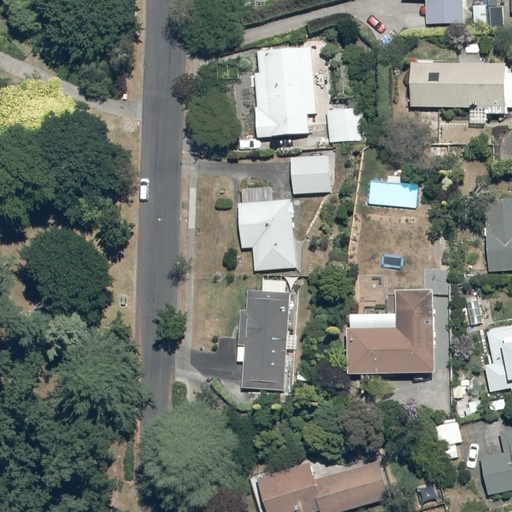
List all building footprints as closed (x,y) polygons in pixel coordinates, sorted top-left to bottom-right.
[(409,0),(410,0),(425,0),(427,0),(429,27),(470,26),(469,0),(409,0)] [(487,1),(473,1),(473,29),(486,29),(487,1)] [(264,74),(259,74),(262,138),(312,135),(311,114),(320,114),(316,52),(263,54),(264,74)] [(511,63),(418,62),(417,107),(511,109),(511,63)] [(363,109),(330,110),(331,141),(364,140),(363,109)] [(334,156),(297,156),(298,194),(335,194),(334,156)] [(511,198),(492,199),(494,273),(511,272),(511,198)] [(295,278),(294,270),(300,269),(297,201),(244,203),(246,248),(257,248),(258,271),(266,271),(266,279),(295,278)] [(296,336),(291,336),(292,292),(285,292),(286,280),(265,280),(265,291),(252,291),(252,310),(245,310),(244,347),(248,347),(247,386),(237,380),(230,391),(246,400),(251,391),(289,392),(291,349),(295,350),(296,336)] [(393,293),(393,302),(363,302),(364,320),(356,320),(357,374),(444,372),(442,292),(393,293)] [(477,299),(465,302),(469,325),(482,323),(477,299)] [(504,325),(493,326),(496,363),(490,363),(492,393),(511,392),(511,316),(503,317),(504,325)] [(466,443),(462,418),(432,423),(438,457),(458,454),(456,445),(466,443)] [(488,459),(493,493),(511,489),(511,429),(506,431),(510,455),(488,459)] [(268,484),(276,511),(349,511),(395,499),(383,456),(336,470),(332,454),(255,477),(258,487),(268,484)] [(437,481),(418,484),(422,504),(440,501),(437,481)]
